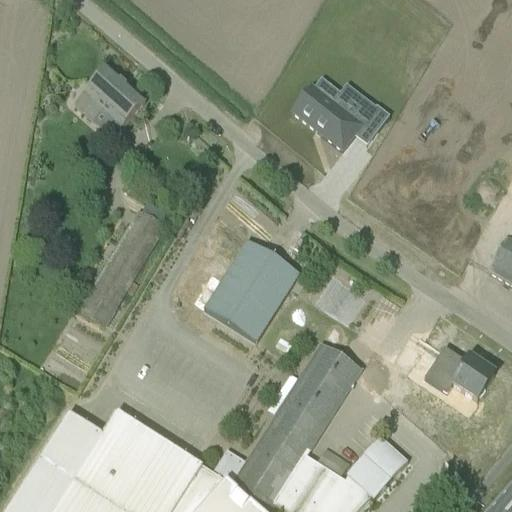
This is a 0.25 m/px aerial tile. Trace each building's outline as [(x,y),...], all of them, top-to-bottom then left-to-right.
[(122,134),(145,108),(106,73),(74,109),(94,127),(102,117),(122,134)] [(306,88),(285,113),(335,153),(355,128),(325,104),(333,94),(316,80),(308,90),(306,88)] [(390,113),(376,102),(362,119),(376,131),(390,113)] [(105,334),(164,232),(165,232),(171,222),(147,208),(141,217),(137,215),(77,317),(105,334)] [(511,244),(509,243),(488,277),(488,278),(511,292),(511,244)] [(246,247),(203,316),(255,349),(299,280),(246,247)] [(406,467),(405,468),(381,446),(382,445),(380,444),(346,482),(347,483),(345,487),(306,463),(308,459),(306,458),(358,376),(320,352),(246,468),(226,456),(211,479),(117,418),(101,442),(67,421),(8,511),(362,511),(370,504),(373,506),(407,468),(406,467)] [(432,378),(476,407),(493,381),(468,364),(462,372),(444,360),(432,378)]
